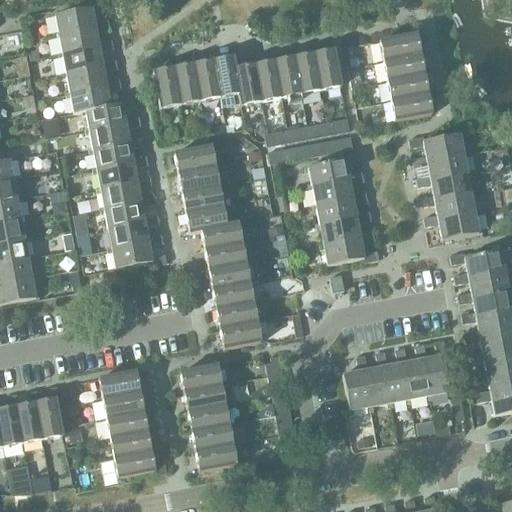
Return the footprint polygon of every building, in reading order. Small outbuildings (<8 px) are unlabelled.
[(54,17),(58,38),(94,31),(95,35),(109,33),(107,24),(93,26),(90,10),(54,17)] [(58,38),(62,58),(98,51),(99,55),(113,52),(111,43),(97,46),(95,35),(94,31),(58,38)] [(378,44),(382,65),(418,57),(415,37),(378,44)] [(62,58),(65,77),(102,70),(102,75),(116,72),(115,63),(101,66),(99,55),(98,51),(62,58)] [(332,53),(313,57),(320,94),(340,90),(335,65),(332,53)] [(313,57),(293,61),(300,97),(320,94),(313,57)] [(382,65),(386,84),(422,77),(418,57),(382,65)] [(232,60),(211,64),(218,101),(237,97),(238,97),(233,72),(235,72),(232,60)] [(293,61),(273,65),(280,101),(300,97),(293,61)] [(211,64),(191,68),(198,105),(218,101),(211,64)] [(273,65),(253,69),(260,105),(280,101),(273,65)] [(191,68),(171,72),(178,108),(198,105),(191,68)] [(253,69),(235,72),(233,72),(238,97),(237,97),(239,109),(260,105),(253,69)] [(65,77),(69,97),(105,90),(106,94),(120,92),(118,83),(105,85),(102,75),(102,70),(65,77)] [(178,108),(171,72),(152,75),(159,112),(178,108)] [(386,84),(389,104),(426,98),(422,77),(386,84)] [(73,117),(85,114),(121,107),(122,112),(136,109),(134,100),(119,103),(120,107),(109,109),(106,94),(105,90),(69,97),(73,117)] [(426,98),(389,104),(393,125),(430,118),(426,98)] [(85,114),(88,134),(125,127),(126,132),(139,129),(138,120),(124,122),(122,112),(121,107),(85,114)] [(340,136),(348,134),(346,121),(337,123),(340,136)] [(332,137),(340,136),(337,123),(329,125),(332,137)] [(323,139),(332,137),(329,125),(321,126),(323,139)] [(315,140),(323,139),(321,126),(313,128),(315,140)] [(88,134),(92,154),(129,147),(129,151),(143,149),(141,140),(128,142),(126,132),(125,127),(88,134)] [(307,142),(315,140),(313,128),(304,129),(307,142)] [(299,143),(307,142),(304,129),(296,131),(299,143)] [(290,145),(299,143),(296,131),(288,132),(290,145)] [(282,146),(290,145),(288,132),(280,134),(282,146)] [(274,148),(265,149),(266,152),(266,155),(275,154),(283,152),(291,151),(300,149),(308,148),(316,146),(324,144),(333,143),(341,141),(349,140),(349,137),(348,134),(340,136),(332,137),(323,139),(315,140),(307,142),(299,143),(290,145),(282,146),(274,148)] [(274,148),(282,146),(280,134),(271,135),(274,148)] [(265,149),(274,148),(271,135),(263,137),(265,149)] [(423,149),(425,159),(425,164),(462,157),(458,137),(423,144),(422,140),(407,142),(409,151),(423,149)] [(349,140),(341,141),(343,154),(352,152),(349,140)] [(341,141),(333,143),(335,156),(343,154),(341,141)] [(333,143),(324,144),(327,157),(335,156),(333,143)] [(324,144),(316,146),(319,159),(327,157),(324,144)] [(316,146),(308,148),(310,160),(319,159),(316,146)] [(92,154),(96,174),(132,167),(133,171),(147,168),(145,159),(131,162),(129,151),(129,147),(92,154)] [(308,148),(300,149),(302,162),(310,160),(308,148)] [(173,156),(177,176),(213,169),(210,149),(173,156)] [(300,149),(291,151),(294,163),(302,162),(300,149)] [(291,151),(283,152),(286,165),(294,163),(291,151)] [(283,152),(275,154),(277,166),(286,165),(283,152)] [(277,166),(275,154),(266,155),(269,168),(277,166)] [(426,169),(428,179),(429,184),(466,177),(462,157),(425,164),(425,159),(411,162),(413,171),(426,169)] [(307,170),(311,189),(348,182),(349,187),(362,185),(361,176),(347,178),(344,162),(307,170)] [(0,184),(12,183),(8,163),(0,164),(0,184)] [(96,174),(100,193),(136,186),(137,190),(151,188),(149,179),(135,181),(133,171),(132,167),(96,174)] [(177,176),(181,197),(217,190),(213,169),(177,176)] [(430,188),(432,199),(433,204),(470,197),(466,177),(429,184),(428,179),(415,182),(416,191),(430,188)] [(311,189),(315,209),(351,202),(352,207),(366,204),(364,195),(351,198),(349,187),(348,182),(311,189)] [(0,205),(16,202),(12,183),(0,184),(0,205)] [(100,193),(103,213),(140,206),(141,210),(154,207),(153,198),(139,201),(137,190),(136,186),(100,193)] [(181,197),(184,217),(221,210),(217,190),(181,197)] [(434,208),(436,219),(437,224),(473,217),(470,197),(433,204),(432,199),(418,202),(420,211),(434,208)] [(0,225),(20,222),(16,202),(0,205),(0,225)] [(315,209),(319,229),(355,222),(356,227),(370,224),(368,215),(354,218),(352,207),(351,202),(315,209)] [(103,213),(107,233),(144,226),(144,230),(158,227),(156,218),(143,221),(141,210),(140,206),(103,213)] [(188,237),(200,235),(200,234),(225,229),(225,228),(221,210),(184,217),(188,237)] [(437,224),(436,219),(422,221),(424,230),(438,228),(441,244),(477,237),(473,217),(437,224)] [(0,246),(23,242),(20,222),(0,225),(0,246)] [(319,229),(323,249),(359,242),(360,246),(374,244),(372,235),(358,237),(356,227),(355,222),(319,229)] [(107,233),(111,252),(147,245),(148,249),(162,247),(160,238),(146,240),(144,230),(144,226),(107,233)] [(200,235),(203,253),(240,246),(236,226),(225,228),(225,229),(200,234),(200,235)] [(0,267),(27,262),(23,242),(0,246),(0,267)] [(359,242),(323,249),(326,269),(362,262),(363,266),(377,263),(376,254),(362,257),(360,246),(359,242)] [(147,245),(111,252),(114,272),(150,265),(151,269),(165,266),(164,257),(150,260),(148,249),(147,245)] [(287,257),(285,245),(273,247),(276,259),(287,257)] [(203,253),(207,273),(244,266),(240,246),(203,253)] [(464,266),(466,276),(467,281),(503,274),(500,254),(464,260),(463,256),(449,259),(450,268),(464,266)] [(0,287),(31,282),(27,262),(0,267),(0,287)] [(207,273),(211,293),(248,286),(244,266),(207,273)] [(468,285),(470,296),(471,300),(507,293),(503,274),(467,281),(466,276),(452,279),(454,288),(468,285)] [(328,280),(331,296),(343,294),(340,278),(328,280)] [(0,287),(0,308),(35,302),(31,282),(0,287)] [(283,283),(285,297),(301,294),(299,284),(290,286),(289,282),(283,283)] [(211,293),(215,313),(252,306),(248,286),(211,293)] [(472,305),(474,315),(474,320),(511,313),(507,293),(471,300),(470,296),(456,298),(458,308),(472,305)] [(215,313),(219,332),(255,325),(252,306),(215,313)] [(475,325),(477,335),(478,340),(511,333),(511,318),(511,313),(474,320),(474,315),(460,318),(461,327),(475,325)] [(255,325),(219,332),(223,352),(259,345),(255,325)] [(479,344),(481,355),(482,360),(511,353),(511,333),(478,340),(477,335),(464,338),(465,347),(479,344)] [(436,359),(425,361),(421,362),(428,399),(448,395),(441,360),(445,359),(442,344),(433,346),(436,359)] [(416,363),(405,365),(401,366),(408,403),(428,399),(421,362),(425,361),(422,348),(413,349),(416,363)] [(396,367),(386,369),(381,370),(388,406),(408,403),(401,366),(405,365),(403,351),(394,353),(396,367)] [(483,364),(485,374),(486,379),(511,374),(511,353),(482,360),(481,355),(467,357),(469,366),(483,364)] [(377,371),(366,373),(361,374),(368,410),(388,406),(381,370),(386,369),(383,355),(374,357),(377,371)] [(269,361),(272,373),(280,371),(278,359),(269,361)] [(361,374),(366,373),(363,359),(354,361),(357,374),(341,378),(348,414),(368,410),(361,374)] [(179,375),(183,395),(219,388),(215,368),(179,375)] [(272,373),(274,385),(283,383),(280,371),(272,373)] [(487,383),(489,394),(490,399),(511,394),(511,374),(486,379),(485,374),(471,377),(473,386),(487,383)] [(97,382),(101,402),(138,395),(139,400),(151,397),(149,389),(137,391),(134,375),(97,382)] [(274,385),(276,397),(285,396),(283,383),(274,385)] [(268,386),(248,399),(249,403),(270,399),(269,395),(268,386)] [(187,415),(223,408),(232,406),(229,387),(219,388),(183,395),(187,415)] [(49,403),(38,406),(34,406),(41,443),(61,439),(55,403),(58,403),(55,390),(47,391),(49,403)] [(29,407),(18,409),(14,410),(21,447),(41,443),(34,406),(38,406),(36,394),(27,395),(29,407)] [(511,394),(490,399),(489,394),(475,397),(477,406),(490,403),(493,419),(511,415),(511,394)] [(101,402),(105,422),(142,415),(142,419),(154,417),(153,408),(141,411),(139,400),(138,395),(101,402)] [(276,397),(279,409),(287,408),(285,396),(276,397)] [(10,411),(0,412),(0,443),(1,450),(21,447),(14,410),(18,409),(16,397),(7,399),(10,411)] [(458,397),(450,398),(450,399),(454,423),(462,421),(458,397)] [(259,414),(258,422),(274,419),(272,406),(259,414)] [(187,415),(190,435),(227,428),(223,408),(187,415)] [(279,409),(281,422),(290,420),(287,408),(279,409)] [(105,422),(109,442),(145,435),(146,439),(158,437),(156,428),(144,430),(142,419),(142,415),(105,422)] [(281,422),(283,434),(292,432),(290,420),(281,422)] [(432,427),(415,431),(417,443),(434,440),(432,427)] [(190,435),(194,455),(231,448),(227,428),(190,435)] [(283,434),(286,446),(294,444),(292,432),(283,434)] [(109,442),(112,462),(149,455),(150,458),(162,456),(160,448),(148,450),(146,439),(145,435),(109,442)] [(294,444),(286,446),(288,458),(297,456),(294,444)] [(231,448),(194,455),(198,475),(235,468),(231,448)] [(149,455),(112,462),(116,482),(152,475),(152,478),(165,476),(164,467),(152,470),(150,458),(149,455)] [(425,511),(434,511),(432,499),(423,501),(425,511)] [(404,511),(414,511),(412,503),(403,505),(404,511)] [(511,511),(511,503),(499,506),(499,511),(511,511)]
